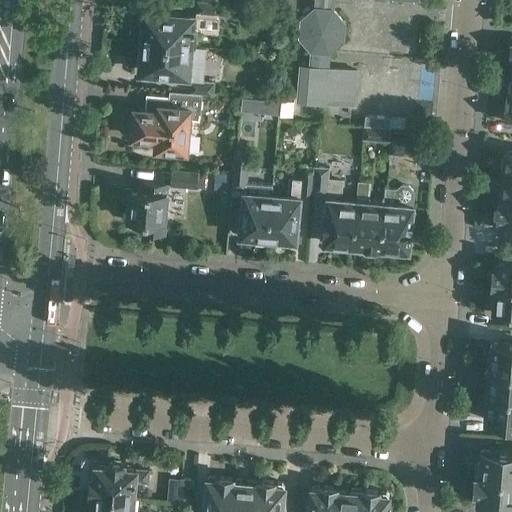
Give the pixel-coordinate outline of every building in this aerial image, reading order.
[(145,13),(143,41),(190,45),(192,29),(218,31),(221,1),(210,0),(197,0),(196,17),(145,13)] [(314,0),(314,6),(301,16),(300,35),(312,50),(329,52),(343,40),(344,22),(332,8),(333,0),(314,0)] [(190,45),(143,41),(141,70),(192,74),(190,91),(190,92),(203,92),(213,93),(214,80),(199,79),(201,62),(189,61),(190,45)] [(300,64),(296,98),(354,103),(357,69),(327,67),(329,52),(312,50),(311,65),(300,64)] [(153,105),(153,111),(133,109),(133,115),(129,115),(128,131),(132,132),(131,138),(156,140),(155,149),(186,151),(189,119),(200,119),(203,92),(190,92),(190,91),(169,89),(168,106),(153,105)] [(242,118),(258,119),(258,110),(278,111),(279,97),(243,94),(242,118)] [(366,116),(366,124),(391,126),(391,125),(391,117),(366,116)] [(391,117),(391,125),(406,126),(406,117),(391,117)] [(391,126),(366,124),(365,138),(390,139),(391,126)] [(390,139),(390,153),(418,154),(419,141),(390,139)] [(250,143),(237,141),(233,185),(246,186),(245,190),(244,190),(240,234),(253,235),(256,239),(268,241),(272,198),(258,196),(258,192),(256,191),(258,175),(248,174),(250,143)] [(511,150),(505,150),(503,176),(511,176),(511,150)] [(314,165),(313,171),(312,191),(326,192),(323,232),(325,232),(324,242),(353,245),(357,199),(339,197),(341,179),(328,178),(329,166),(314,165)] [(205,187),(206,172),(199,171),(199,170),(172,168),(171,185),(198,187),(198,186),(205,187)] [(272,198),(268,241),(280,242),(285,238),(296,239),(300,195),(300,192),(311,193),(312,191),(313,171),(303,170),(303,175),(289,174),(288,194),(286,194),(286,199),(272,198)] [(230,175),(215,173),(214,189),(229,190),(230,175)] [(501,201),(511,202),(511,176),(503,176),(501,201)] [(357,199),(353,245),(380,247),(385,201),(368,200),(369,182),(359,181),(357,199)] [(123,188),(122,201),(129,202),(127,219),(144,221),(144,227),(164,229),(167,184),(141,182),(140,190),(123,188)] [(386,187),(385,201),(380,247),(409,250),(415,191),(409,184),(401,183),(396,188),(386,187)] [(511,202),(501,201),(498,228),(511,229),(511,202)] [(493,266),(492,284),(511,285),(511,259),(497,258),(497,267),(493,266)] [(511,285),(492,284),(491,285),(495,285),(493,309),(496,310),(495,313),(507,314),(507,311),(511,311),(511,285)] [(511,342),(491,341),(489,367),(511,369),(511,342)] [(487,392),(511,394),(511,369),(489,367),(484,371),(483,378),(488,382),(487,392)] [(511,394),(487,392),(485,418),(511,420),(511,394)] [(476,459),(475,475),(511,477),(511,449),(509,449),(509,451),(481,449),(480,460),(476,459)] [(89,494),(93,494),(134,498),(135,481),(148,482),(149,470),(124,468),(125,463),(108,461),(107,466),(95,465),(94,477),(90,476),(89,494)] [(208,478),(204,511),(230,511),(233,480),(233,477),(211,475),(208,478)] [(511,477),(475,475),(474,490),(478,491),(477,502),(505,504),(505,506),(511,506),(511,477)] [(181,477),(179,501),(192,503),(194,478),(181,477)] [(233,480),(230,511),(255,511),(259,480),(248,479),(244,481),(233,480)] [(259,480),(255,511),(282,511),(285,485),(282,482),(259,480)] [(334,511),(336,490),(337,487),(315,485),(311,489),(308,511),(334,511)] [(336,490),(334,511),(360,511),(363,490),(352,489),(349,491),(336,490)] [(363,490),(360,511),(387,511),(389,496),(385,492),(363,490)] [(132,511),(134,498),(93,494),(91,511),(132,511)]
